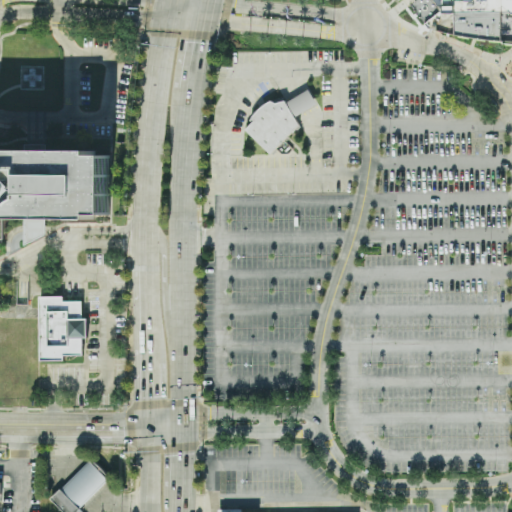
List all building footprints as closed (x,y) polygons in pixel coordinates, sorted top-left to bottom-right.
[(511,0),(511,46),(504,46),(456,35),(455,12),(448,12),(448,0),(511,0)] [(311,91),(320,105),(309,111),(298,118),(290,104),(300,97),(311,91)] [(275,154),(303,126),(298,118),(290,104),(289,103),(281,105),(274,103),(267,107),(261,113),(254,121),(256,124),(250,131),(275,154)] [(0,221),(95,221),(95,215),(110,215),(110,154),(95,154),(95,150),(0,150),(0,221)] [(40,297),(64,297),(64,301),(83,302),(83,319),(88,319),(88,338),(83,338),(83,356),(64,356),(64,360),(41,360),(40,297)] [(495,357),(506,357),(506,365),(495,365),(495,357)] [(62,511),(52,503),(91,459),(108,477),(77,511),(62,511)]
